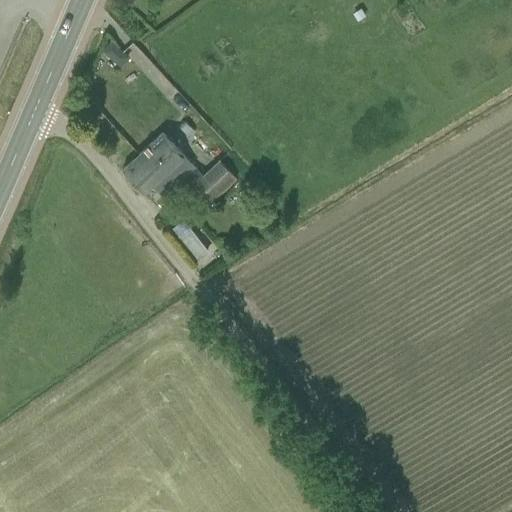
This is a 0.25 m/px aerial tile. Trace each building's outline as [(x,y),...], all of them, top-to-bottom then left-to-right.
[(111,42),(103,51),(120,66),(128,57),(111,42)] [(151,185),(162,197),(194,168),(162,133),(122,169),(143,192),(151,185)] [(194,168),(182,179),(190,187),(188,188),(204,206),(234,179),(219,160),(203,175),(201,176),(194,168)] [(250,176),(249,176),(243,181),(250,189),(255,184),(256,183),(250,176)] [(242,180),(235,186),(242,194),(249,188),(242,180)] [(207,251),(182,219),(168,231),(193,263),(207,251)]
